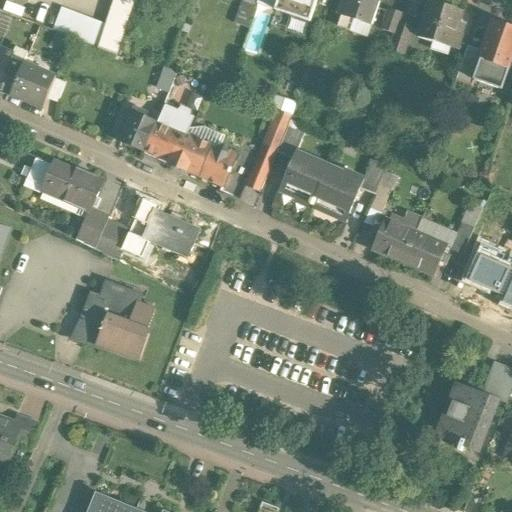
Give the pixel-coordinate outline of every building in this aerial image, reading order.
[(116,0),(105,36),(121,41),(135,0),(116,0)] [(274,12),(278,0),(259,0),(257,6),(274,12)] [(278,0),(274,12),(308,24),(315,0),(278,0)] [(380,0),(351,0),(352,1),(347,0),(343,0),(339,15),(344,16),(340,27),(361,35),(365,23),(372,26),(380,0)] [(462,13),(430,2),(418,39),(432,44),(450,49),(450,48),(456,50),(461,33),(456,31),(462,13)] [(244,4),(236,24),(248,29),(255,8),(244,4)] [(402,14),(389,10),(382,30),(395,35),(399,23),(402,14)] [(95,22),(87,45),(98,49),(103,35),(106,26),(95,22)] [(511,61),(511,28),(492,22),(482,50),(479,59),(481,60),(481,59),(509,69),(509,70),(511,61)] [(412,29),(399,23),(395,35),(389,51),(403,56),(412,29)] [(69,38),(57,33),(52,45),(64,50),(69,38)] [(105,36),(103,35),(98,49),(117,56),(121,41),(105,36)] [(450,49),(432,44),(430,51),(447,56),(450,49)] [(469,45),(456,81),(473,86),(475,80),(473,80),(481,60),(479,59),(482,50),(469,45)] [(8,61),(0,57),(0,91),(11,96),(24,64),(10,58),(8,61)] [(509,69),(481,59),(481,60),(473,80),(475,80),(502,89),(509,69)] [(34,68),(24,64),(11,96),(43,110),(47,99),(55,80),(56,77),(33,71),(34,68)] [(167,69),(159,88),(169,92),(178,71),(167,69)] [(64,84),(55,80),(47,99),(57,103),(64,84)] [(274,107),(293,113),(296,101),(278,96),(274,107)] [(134,108),(120,143),(145,153),(157,123),(144,117),(146,113),(134,108)] [(178,111),(176,113),(163,108),(157,123),(172,129),(174,124),(185,129),(186,129),(184,124),(186,123),(188,121),(189,118),(189,115),(188,112),(186,110),(183,110),(180,110),(178,111)] [(277,111),(262,146),(278,153),(289,127),(289,116),(277,111)] [(157,123),(145,153),(169,164),(171,164),(183,135),(186,129),(185,129),(174,124),(172,129),(157,123)] [(305,135),(289,127),(278,153),(294,159),(297,153),(305,135)] [(210,146),(183,135),(171,164),(169,164),(169,165),(186,172),(187,171),(198,176),(210,146)] [(224,145),(216,148),(210,146),(198,176),(223,186),(229,174),(230,174),(232,170),(230,170),(236,157),(227,153),(224,145)] [(262,146),(246,185),(261,192),(278,153),(262,146)] [(328,166),(297,153),(294,159),(279,193),(281,193),(283,188),(297,194),(295,198),(310,204),(310,206),(314,207),(314,206),(345,220),(344,222),(345,223),(360,188),(364,179),(345,171),(344,174),(330,167),(331,164),(329,164),(328,166)] [(37,158),(28,180),(44,186),(53,165),(37,158)] [(364,179),(360,188),(375,196),(385,174),(387,167),(373,160),(364,179)] [(104,182),(76,170),(75,172),(54,163),(53,165),(44,186),(41,192),(89,213),(90,213),(92,210),(104,182)] [(375,196),(371,207),(382,211),(396,178),(385,174),(375,196)] [(482,211),(469,206),(461,225),(474,229),(481,213),(482,211)] [(382,211),(371,207),(363,225),(374,230),(376,224),(382,226),(385,221),(382,211)] [(89,213),(77,242),(95,251),(107,223),(109,218),(92,210),(90,213),(89,213)] [(154,211),(141,241),(187,261),(200,231),(154,211)] [(456,236),(421,220),(415,234),(416,234),(403,263),(434,276),(447,247),(450,249),(456,236)] [(415,234),(385,221),(382,226),(376,224),(374,230),(372,234),(378,236),(372,250),(403,263),(416,234),(415,234)] [(107,223),(95,251),(116,261),(129,232),(107,223)] [(474,229),(461,225),(456,236),(450,249),(463,254),(474,229)] [(0,259),(11,231),(0,226),(0,259)] [(472,276),(491,285),(500,265),(501,265),(506,256),(481,245),(468,274),(472,276)] [(491,285),(472,276),(469,282),(505,298),(503,304),(511,308),(511,262),(509,269),(501,265),(500,265),(491,285)] [(105,284),(99,299),(90,295),(81,320),(87,322),(79,342),(100,350),(101,347),(136,360),(137,357),(140,358),(149,336),(145,334),(154,312),(137,306),(141,297),(105,284)] [(511,389),(511,371),(494,364),(484,389),(508,399),(511,389)] [(499,402),(455,385),(449,402),(452,404),(447,417),(443,416),(435,437),(460,447),(458,452),(461,453),(463,448),(478,454),(499,402)] [(37,426),(18,419),(18,417),(17,417),(15,424),(23,427),(16,444),(30,449),(39,425),(38,425),(37,426)] [(0,462),(8,465),(16,444),(23,427),(15,424),(0,418),(0,462)] [(126,511),(98,500),(93,511),(126,511)] [(277,511),(279,509),(262,503),(258,511),(277,511)]
